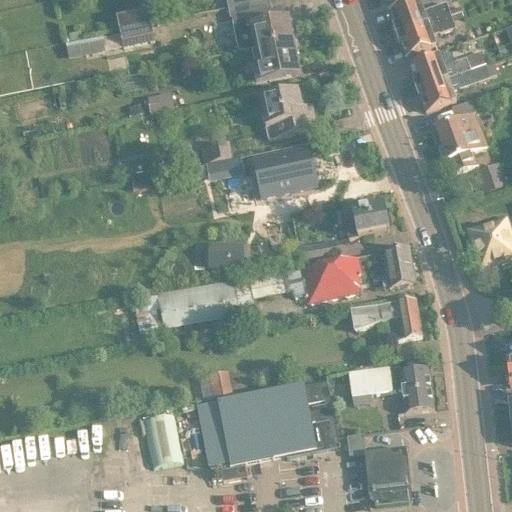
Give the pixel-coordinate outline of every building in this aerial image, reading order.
[(417,4),(403,10),(387,15),(393,30),(391,30),(394,38),(411,32),(448,19),(444,7),(421,14),(417,4)] [(237,55),(254,51),(272,48),(291,44),(286,22),(283,22),(282,9),(230,19),(237,55)] [(120,33),(149,27),(146,14),(117,20),(120,33)] [(448,19),(411,32),(394,38),(397,46),(398,46),(404,60),(434,49),(430,39),(453,32),(448,19)] [(120,33),(124,51),(153,45),(149,27),(120,33)] [(103,51),(101,40),(64,47),(67,62),(104,55),(103,51)] [(291,44),(272,48),(254,51),(258,70),(253,72),(257,88),(295,80),(291,67),(295,66),(291,44)] [(437,60),(407,70),(413,85),(411,86),(414,94),(483,68),(480,58),(441,69),(437,60)] [(488,82),(483,68),(414,94),(417,102),(418,101),(424,116),(454,105),(450,95),(488,82)] [(296,96),(290,97),(257,104),(266,145),(314,133),(310,109),(299,111),(296,96)] [(172,114),(170,98),(146,102),(149,118),(172,114)] [(442,166),(446,164),(452,179),(477,170),(473,157),(486,152),(474,119),(479,117),(475,103),(450,111),(452,124),(434,131),(441,150),(437,151),(442,166)] [(128,112),(129,121),(142,118),(141,109),(128,112)] [(207,167),(230,161),(227,146),(203,152),(207,167)] [(261,201),(314,190),(306,155),(253,166),(261,201)] [(499,168),(477,176),(485,197),(507,189),(499,168)] [(203,170),(187,173),(190,186),(206,183),(203,170)] [(346,243),(357,240),(358,245),(387,239),(381,210),(362,213),(361,205),(341,209),(346,243)] [(511,263),(511,244),(505,221),(465,234),(477,274),(511,263)] [(337,261),(334,245),(296,251),(300,268),(337,261)] [(240,275),(240,249),(209,248),(209,274),(240,275)] [(387,291),(388,293),(413,288),(407,251),(381,255),(385,279),(379,280),(382,292),(387,291)] [(302,274),(288,276),(293,301),(307,298),(309,308),(359,298),(356,280),(361,279),(355,262),(302,274)] [(234,327),(239,326),(237,320),(231,285),(156,297),(162,333),(172,332),(173,337),(183,336),(182,330),(203,326),(204,332),(213,330),(212,325),(233,321),(234,327)] [(387,325),(389,345),(419,339),(413,303),(378,310),(350,313),(353,331),(382,326),(387,325)] [(511,349),(503,352),(506,373),(511,371),(511,349)] [(357,400),(400,395),(403,418),(432,414),(426,373),(397,377),(397,370),(354,377),(357,400)] [(511,389),(511,371),(506,373),(503,375),(504,382),(507,384),(508,390),(511,389)] [(231,397),(227,376),(210,379),(210,380),(214,400),(231,397)] [(217,407),(195,412),(206,471),(228,467),(230,472),(314,456),(338,449),(324,387),(301,390),(217,407)] [(152,470),(180,465),(171,419),(143,424),(152,470)] [(361,438),(345,440),(347,459),(363,458),(361,438)] [(404,456),(364,460),(367,495),(369,503),(372,502),(373,509),(416,505),(414,487),(406,489),(404,456)]
